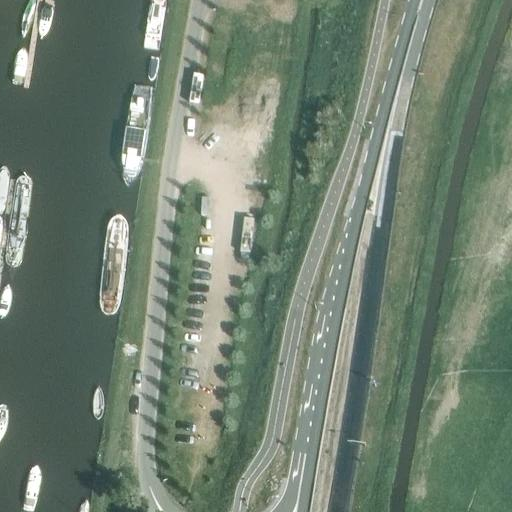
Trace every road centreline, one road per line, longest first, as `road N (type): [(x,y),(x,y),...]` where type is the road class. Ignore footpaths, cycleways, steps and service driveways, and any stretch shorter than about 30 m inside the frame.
road 1 (tertiary): [(198,0),(173,148),(144,451),(161,511)]
road 2 (primary): [(381,156),(355,213),(303,511)]
road 3 (primary): [(336,511),(380,216),(381,156)]
road 4 (primary): [(381,156),(421,0)]
